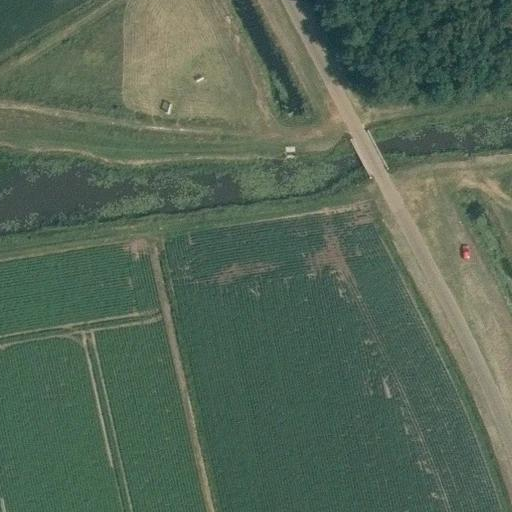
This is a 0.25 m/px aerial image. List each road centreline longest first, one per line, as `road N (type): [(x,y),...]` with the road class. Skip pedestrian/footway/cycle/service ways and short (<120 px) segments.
road 1 (unclassified): [(511,452),(497,406),(289,0)]
road 2 (track): [(391,196),(464,177),(511,202)]
